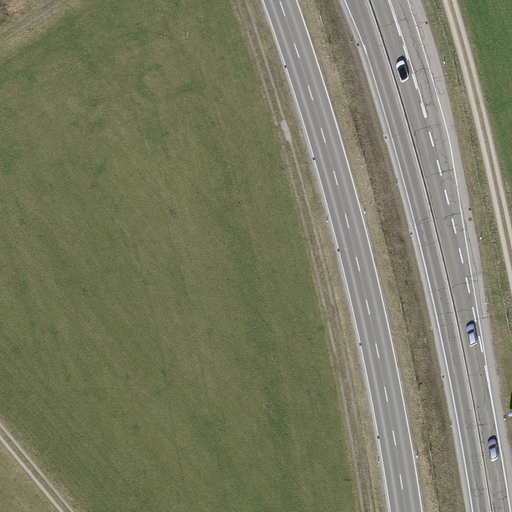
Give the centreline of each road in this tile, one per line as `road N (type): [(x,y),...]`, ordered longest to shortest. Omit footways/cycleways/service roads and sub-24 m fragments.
road 1 (track): [(239,0),(321,266),(370,511)]
road 2 (primary): [(405,511),(346,219),(280,0)]
road 3 (trunk): [(359,0),(440,286),(483,511)]
road 4 (trunk): [(502,511),(459,281),(393,38)]
road 5 (track): [(511,260),(448,0)]
